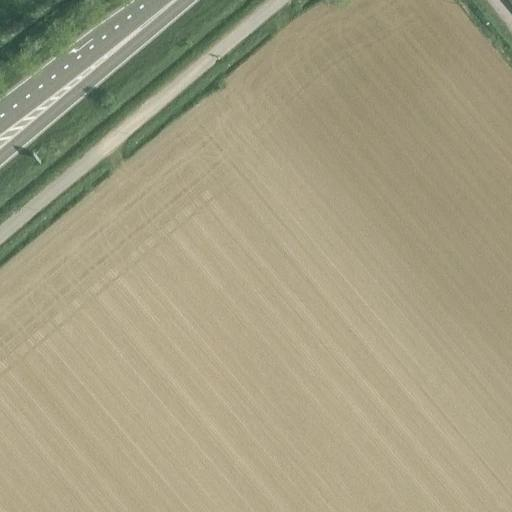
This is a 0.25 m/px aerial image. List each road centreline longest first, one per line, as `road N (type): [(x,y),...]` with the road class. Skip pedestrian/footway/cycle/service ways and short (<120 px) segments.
road 1 (unclassified): [(0,235),(279,0)]
road 2 (primary): [(163,9),(0,143)]
